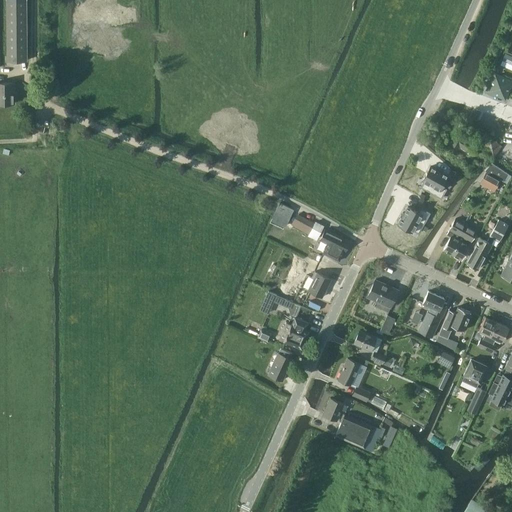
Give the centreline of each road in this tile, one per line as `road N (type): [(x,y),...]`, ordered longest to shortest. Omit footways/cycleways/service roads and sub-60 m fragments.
road 1 (tertiary): [(244,511),(365,243)]
road 2 (unclassified): [(365,243),(480,0)]
road 3 (tertiary): [(511,313),(365,243)]
